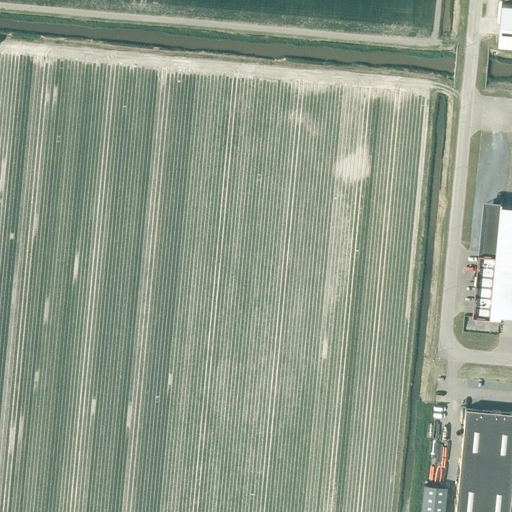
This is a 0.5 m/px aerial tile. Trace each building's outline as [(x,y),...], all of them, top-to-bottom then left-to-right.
[(511,3),(502,3),(499,43),(511,44),(511,3)] [(511,204),(501,203),(496,253),(479,251),(477,271),(475,271),(475,274),(474,274),(473,274),(473,275),(472,275),(472,276),(472,277),(473,278),(474,278),(474,279),(474,281),(476,281),(473,314),(476,314),(476,316),(486,317),(486,315),(501,317),(501,314),(511,314),(511,204)] [(511,390),(511,381),(498,381),(498,390),(511,390)] [(511,411),(465,407),(455,511),(508,511),(511,478),(511,411)] [(424,484),(421,511),(443,511),(446,486),(426,484),(424,484)]
